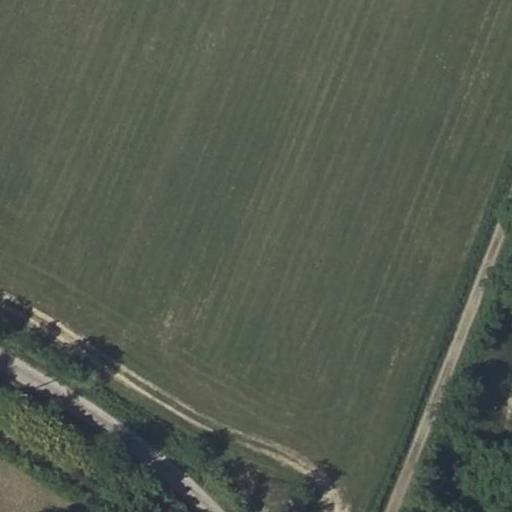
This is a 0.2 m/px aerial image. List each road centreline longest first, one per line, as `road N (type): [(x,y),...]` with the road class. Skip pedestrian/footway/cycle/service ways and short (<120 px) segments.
road 1 (track): [(511,199),(385,511)]
road 2 (tertiary): [(0,360),(117,431),(208,511)]
